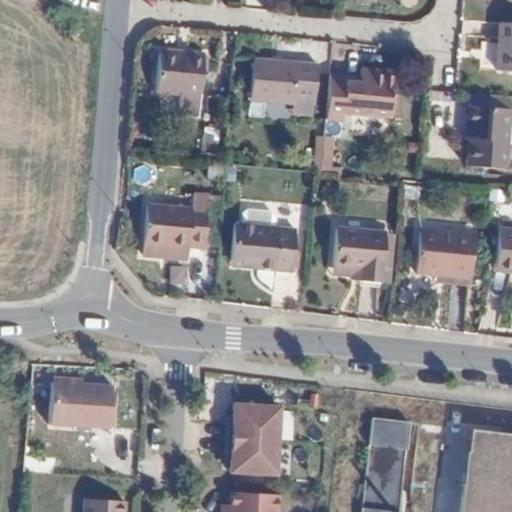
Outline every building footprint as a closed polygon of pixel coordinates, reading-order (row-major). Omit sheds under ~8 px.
[(511,24),(501,24),(497,70),(511,71),(511,24)] [(205,55),(187,53),(187,58),(160,56),(156,94),(179,96),(178,115),(199,116),(205,55)] [(274,64),(284,65),(284,58),(274,57),(274,61),(274,64)] [(294,98),(318,101),(320,66),(297,63),(297,67),(284,65),(274,64),(274,61),(255,60),(251,101),(294,105),(294,98)] [(359,79),(329,76),(327,113),(345,114),(345,107),(394,110),(396,81),(375,79),(375,72),(360,70),(359,79)] [(396,74),(375,72),(375,79),(396,81),(396,74)] [(511,97),(476,94),(475,108),(472,107),(470,129),(475,130),(474,140),(472,166),(509,168),(511,127),(511,110),(511,97)] [(316,119),(318,101),(294,98),(294,105),(293,116),(316,119)] [(204,246),(207,211),(208,196),(195,195),(194,210),(147,207),(144,246),(189,250),(190,245),(204,246)] [(217,212),(207,211),(204,246),(213,247),(217,212)] [(511,224),(502,224),(498,266),(511,267),(511,224)] [(263,266),(263,271),(293,272),(297,230),(239,227),(237,264),(263,266)] [(361,279),(360,283),(383,285),(390,234),(339,228),(333,266),(362,270),(361,279)] [(418,275),(436,277),(446,278),(471,280),(475,236),(421,231),(418,275)] [(390,234),(383,285),(391,286),(397,235),(390,234)] [(189,250),(144,246),(143,257),(189,260),(189,250)] [(166,263),(167,283),(182,283),(181,262),(166,263)] [(351,278),(361,279),(362,270),(333,266),(332,275),(351,278)] [(113,385),(53,382),(51,423),(111,426),(113,385)] [(229,425),(227,440),(278,443),(280,410),(235,407),(234,419),(234,426),(229,425)] [(410,424),(372,419),(361,511),(413,511),(414,504),(401,502),(410,424)] [(511,511),(511,435),(470,431),(460,511),(511,511)] [(278,443),(227,440),(226,454),(231,455),(231,462),(230,474),(276,477),(278,443)] [(278,511),(279,497),(233,494),(232,507),(231,511),(278,511)] [(85,498),(84,511),(125,511),(126,500),(85,498)]
